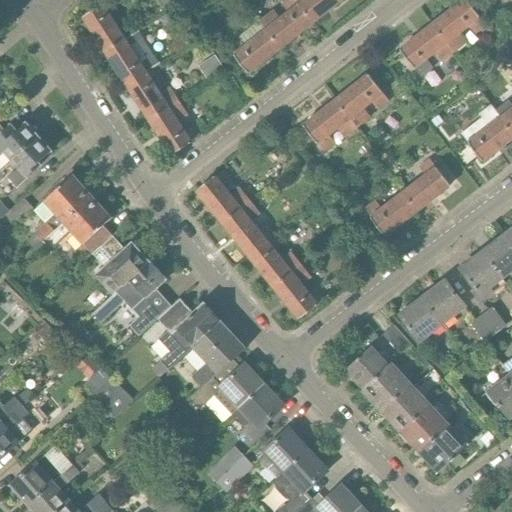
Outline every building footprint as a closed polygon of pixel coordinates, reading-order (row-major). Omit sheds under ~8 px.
[(106,52),(126,39),(112,16),(120,11),(112,0),(110,0),(103,5),(102,5),(84,17),(106,52)] [(160,0),(168,9),(178,0),(160,0)] [(281,48),(314,22),(295,0),(286,0),(282,4),(288,12),(281,18),(274,10),(260,21),(266,29),(281,48)] [(295,0),(314,22),(342,0),(295,0)] [(465,0),(434,25),(456,54),(469,43),(462,34),(470,28),(475,34),(486,26),(479,18),(480,17),(466,0),(465,0)] [(401,51),(414,68),(415,68),(422,77),(433,68),(427,62),(435,55),(442,64),(456,54),(434,25),(401,51)] [(236,56),(234,56),(248,74),(281,48),(266,29),(245,46),(239,38),(228,47),(236,56)] [(128,87),(157,68),(149,56),(141,62),(126,39),(106,52),(128,87)] [(150,121),(180,102),(171,87),(162,93),(156,85),(164,80),(157,68),(128,87),(150,121)] [(338,100),(360,128),(372,119),(364,110),(373,103),(379,111),(390,102),(370,75),(338,100)] [(304,127),(318,144),(319,144),(325,153),(336,144),(330,137),(339,130),(346,139),(360,128),(338,100),(304,127)] [(191,143),(201,137),(193,125),(185,131),(180,122),(189,116),(180,102),(150,121),(173,156),(192,143),(191,143)] [(511,108),(501,117),(511,131),(511,108)] [(469,142),(469,144),(482,162),(511,139),(511,131),(501,117),(479,134),(473,127),(462,135),(469,142)] [(0,158),(4,155),(11,162),(39,137),(26,123),(17,132),(11,125),(4,132),(0,126),(0,158)] [(39,137),(11,162),(17,168),(7,177),(17,189),(27,180),(28,180),(30,179),(29,178),(41,167),(42,168),(44,166),(41,164),(52,152),(39,137)] [(403,192),(418,211),(451,186),(437,167),(436,168),(430,159),(419,168),(425,176),(403,192)] [(224,223),(251,201),(240,188),(232,195),(225,187),(233,181),(224,170),(215,178),(215,177),(198,191),(224,223)] [(44,241),(44,242),(92,197),(73,175),(44,202),(45,203),(55,215),(47,223),(35,233),(36,234),(44,241)] [(371,218),(384,236),(418,211),(403,192),(381,208),(376,201),(365,210),(371,218)] [(102,247),(115,237),(104,225),(112,218),(92,197),(44,242),(55,254),(74,236),(82,245),(84,243),(94,254),(102,247)] [(5,216),(11,222),(34,209),(24,199),(10,212),(5,216)] [(249,255),(275,234),(267,223),(259,229),(253,222),(261,215),(251,201),(224,223),(249,255)] [(0,220),(5,216),(10,212),(1,202),(0,203),(0,220)] [(275,288),(302,265),(292,253),(283,260),(276,251),(284,245),(275,234),(249,255),(275,288)] [(506,279),(511,274),(511,242),(506,235),(485,251),(506,279)] [(93,315),(94,316),(150,263),(133,244),(126,249),(115,237),(102,247),(113,259),(96,275),(115,296),(93,315)] [(461,270),(476,288),(471,292),(481,304),(496,293),(493,289),(506,279),(485,251),(461,270)] [(172,307),(156,289),(167,280),(151,262),(150,263),(94,316),(102,324),(127,301),(135,310),(140,317),(130,326),(139,336),(159,319),(162,316),(172,307)] [(326,299),(317,288),(310,294),(304,286),(313,278),(302,265),(275,288),(300,319),(318,305),(317,305),(326,299)] [(444,326),(467,309),(446,281),(423,298),(444,326)] [(421,343),(444,326),(423,298),(400,316),(421,343)] [(206,303),(194,314),(181,300),(172,307),(162,316),(159,319),(168,331),(158,339),(169,352),(160,361),(152,369),(161,378),(193,349),(223,322),(206,303)] [(496,335),(507,327),(493,308),(482,316),(496,335)] [(485,343),(496,335),(482,316),(471,324),(485,343)] [(60,338),(45,321),(35,330),(50,347),(60,338)] [(203,386),(222,371),(246,350),(223,322),(193,349),(207,364),(193,376),(203,386)] [(81,348),(92,338),(80,325),(69,335),(81,348)] [(401,355),(412,345),(394,326),(383,336),(401,355)] [(346,371),(364,390),(389,366),(372,347),(346,371)] [(86,384),(94,394),(111,378),(102,370),(101,371),(85,354),(76,362),(81,368),(82,367),(93,378),(86,384)] [(232,416),(234,414),(264,386),(245,365),(230,379),(222,371),(203,386),(190,399),(200,410),(214,397),(232,416)] [(363,390),(382,411),(410,386),(391,365),(389,366),(364,390),(363,390)] [(510,419),(511,417),(511,376),(506,368),(483,386),(487,391),(488,391),(510,419)] [(115,418),(134,401),(111,378),(94,394),(102,402),(100,403),(115,418)] [(252,422),(259,430),(284,407),(264,386),(234,414),(247,428),(252,422)] [(382,411),(401,432),(429,406),(410,386),(382,411)] [(0,424),(22,405),(16,397),(3,408),(0,404),(0,424)] [(20,442),(29,434),(19,423),(30,414),(22,405),(0,424),(0,458),(20,442)] [(401,432),(419,451),(447,425),(429,406),(401,432)] [(447,425),(419,451),(439,473),(467,447),(447,425)] [(277,481),(284,475),(308,451),(289,430),(264,454),(257,459),(266,469),(277,481)] [(222,480),(228,475),(246,458),(244,457),(235,447),(212,468),(222,480)] [(300,511),(312,501),(305,493),(328,472),(308,451),(284,475),(277,481),(274,484),(290,501),(277,511),(300,511)] [(11,486),(28,505),(63,475),(46,456),(11,486)] [(235,482),(237,484),(255,467),(246,458),(228,475),(235,482)] [(34,511),(59,511),(71,501),(62,490),(81,474),(85,468),(79,461),(63,475),(28,505),(34,511)] [(146,501),(155,511),(176,493),(167,483),(146,501)] [(355,511),(361,507),(341,486),(319,508),(312,501),(300,511),(355,511)] [(96,511),(106,503),(99,495),(80,511),(71,501),(59,511),(96,511)] [(158,511),(159,511),(179,511),(187,506),(177,495),(158,511)] [(106,503),(96,511),(111,511),(113,511),(106,503)]
